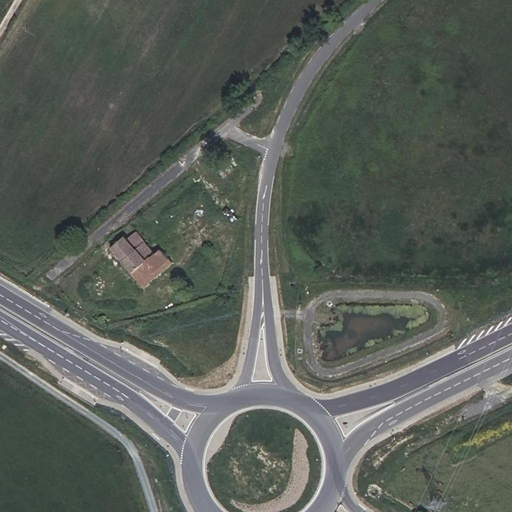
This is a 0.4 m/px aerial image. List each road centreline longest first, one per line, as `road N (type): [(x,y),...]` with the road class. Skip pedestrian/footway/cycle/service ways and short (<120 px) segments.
road 1 (residential): [(277,154),(222,130),(54,274)]
road 2 (primary): [(227,405),(181,401),(0,294)]
road 3 (primary): [(0,319),(152,415),(193,458)]
road 4 (unclassified): [(0,355),(131,448),(154,511)]
road 5 (primary): [(511,332),(376,395),(310,410)]
road 6 (primary): [(337,467),(392,420),(511,363)]
road 7 (residential): [(277,154),(311,75),(377,0)]
road 8 (residential): [(265,283),(266,204),(277,154)]
road 9 (residential): [(293,400),(278,377),(265,283)]
